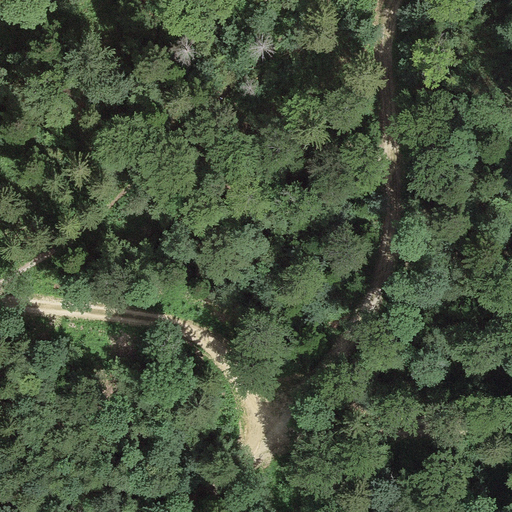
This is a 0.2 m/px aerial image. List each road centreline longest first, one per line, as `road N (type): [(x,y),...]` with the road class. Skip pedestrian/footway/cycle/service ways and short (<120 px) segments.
road 1 (track): [(386,0),(381,72),(394,241),(374,297),(344,346),(266,435)]
road 2 (track): [(0,301),(180,324),(218,350),(266,435)]
road 3 (track): [(266,435),(511,423)]
